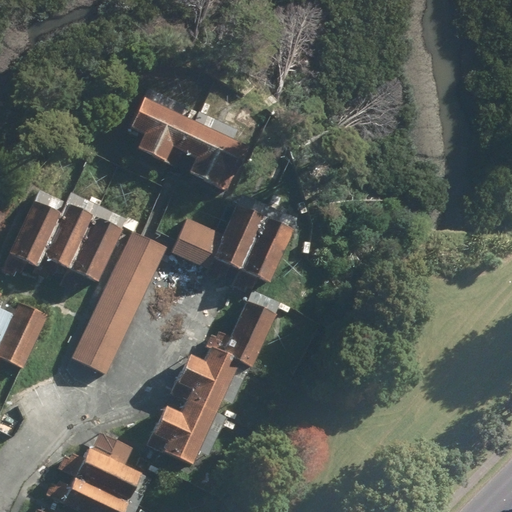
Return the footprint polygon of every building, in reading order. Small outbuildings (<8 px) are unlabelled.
[(238,149),(133,102),(124,116),(119,131),(134,138),(127,152),(136,158),(155,164),(162,150),(186,161),(179,176),(190,182),(208,188),(214,174),(225,179),(238,149)] [(52,216),(25,204),(0,257),(9,264),(28,269),(33,259),(41,266),(59,272),(69,279),(89,286),(114,234),(57,207),(52,216)] [(284,233),(228,207),(216,236),(181,221),(170,241),(166,255),(201,270),(204,262),(214,268),(231,273),(242,280),(260,285),(284,233)] [(161,249),(126,233),(68,361),(80,369),(102,377),(161,249)] [(182,468),(228,366),(241,372),(267,317),(238,304),(214,358),(199,351),(194,364),(180,358),(171,372),(167,386),(181,393),(170,417),(155,410),(146,423),(142,438),(157,445),(153,455),(182,468)] [(42,318),(12,305),(0,333),(0,364),(19,372),(42,318)] [(115,511),(133,475),(81,451),(69,465),(68,479),(55,493),(55,507),(65,511),(115,511)]
